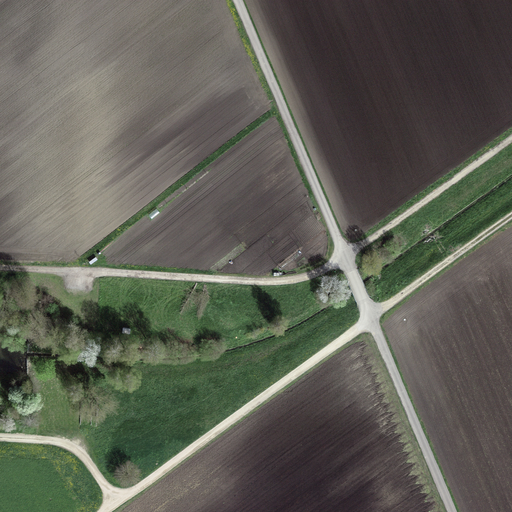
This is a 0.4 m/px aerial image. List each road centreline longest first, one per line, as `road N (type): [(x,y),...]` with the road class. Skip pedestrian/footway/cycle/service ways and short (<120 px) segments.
road 1 (track): [(118,500),(368,319)]
road 2 (track): [(342,260),(237,0)]
road 3 (track): [(74,271),(280,281),(342,260)]
road 4 (track): [(451,511),(368,319)]
road 5 (track): [(342,260),(511,142)]
road 6 (track): [(368,319),(511,217)]
road 7 (track): [(118,500),(88,461),(51,443),(0,441)]
